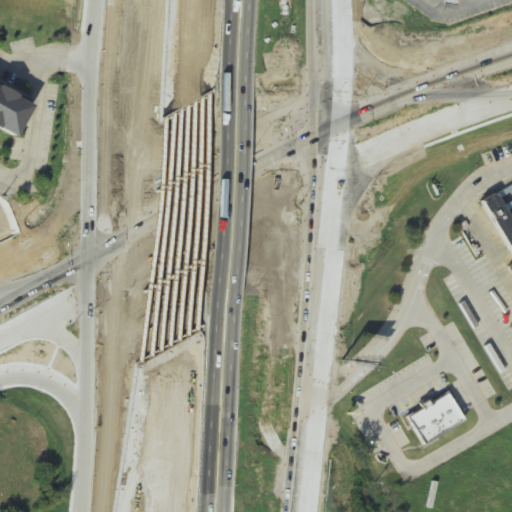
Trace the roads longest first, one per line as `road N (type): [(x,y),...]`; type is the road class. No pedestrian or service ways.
road 1 (trunk): [(511,55),(332,125),(89,255)]
road 2 (secondary): [(304,511),(330,168)]
road 3 (secondary): [(318,330),(287,269),(269,258),(235,259),(120,329),(85,390)]
road 4 (trunk): [(92,290),(330,168)]
road 5 (secondary): [(89,255),(76,511)]
road 6 (secondary): [(102,0),(89,255)]
road 7 (trunk): [(330,168),(511,98)]
road 8 (secondary): [(323,286),(347,206),(366,176),(417,131)]
road 9 (motorway): [(177,173),(149,355)]
road 10 (motorway): [(188,276),(197,98)]
road 11 (motorway): [(177,173),(168,348)]
road 12 (motorway): [(174,511),(185,339)]
road 13 (secondary): [(330,168),(338,0)]
road 14 (motorway): [(168,348),(156,511)]
road 15 (motorway): [(149,355),(121,511)]
road 16 (secondary): [(90,148),(59,224),(0,265)]
